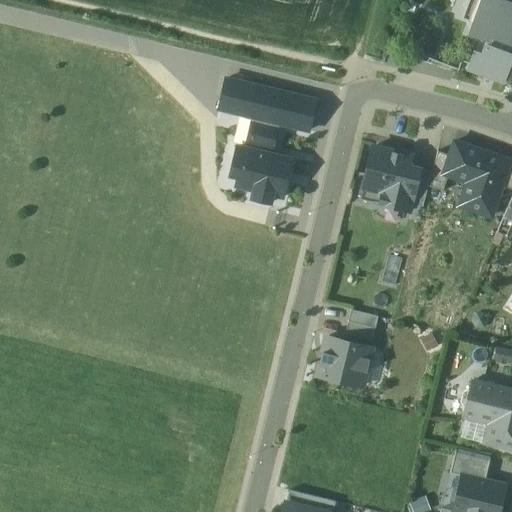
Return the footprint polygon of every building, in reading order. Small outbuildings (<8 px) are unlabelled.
[(511,4),(501,0),(471,0),(464,18),(474,22),(469,34),(487,40),(485,45),(508,55),(511,45),(511,4)] [(511,55),(508,55),(485,45),(481,55),(474,52),(467,70),(504,84),(511,62),(511,55)] [(317,102),(227,80),(219,111),(253,119),(278,126),(309,133),(317,102)] [(253,119),(246,148),(271,154),(278,126),(253,119)] [(502,187),(510,161),(454,143),(450,156),(444,175),(449,176),(474,185),(466,209),(491,217),(502,187)] [(271,154),(238,147),(234,165),(241,167),(236,188),(254,192),(252,199),(269,203),(271,196),(282,198),(292,159),(271,154)] [(411,156),(372,148),(363,190),(381,194),(379,205),(410,212),(412,205),(419,169),(409,167),(411,156)] [(444,175),(450,156),(438,152),(432,172),(428,187),(443,192),(449,176),(444,175)] [(511,161),(510,161),(502,187),(511,190),(511,161)] [(432,172),(419,169),(412,205),(422,207),(428,187),(432,172)] [(511,197),(503,219),(511,222),(511,197)] [(377,316),(350,311),(348,321),(375,327),(377,316)] [(372,349),(326,338),(323,350),(325,350),(319,375),(317,374),(317,376),(362,387),(371,352),(372,349)] [(511,390),(472,381),(470,391),(467,391),(463,393),(461,402),(463,406),(466,407),(463,417),(489,423),(511,429),(511,390)] [(511,429),(489,423),(484,442),(511,449),(511,429)] [(451,472),(463,475),(486,480),(491,459),(456,451),(451,472)] [(499,511),(506,485),(486,480),(463,475),(453,511),(499,511)] [(334,511),(336,504),(289,492),(287,503),(323,511),(334,511)] [(323,511),(287,503),(284,511),(323,511)]
